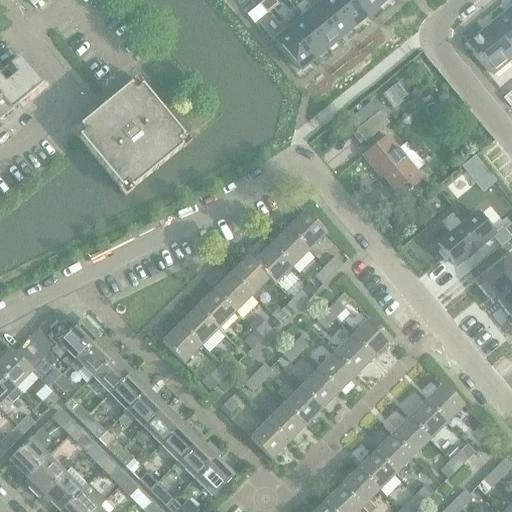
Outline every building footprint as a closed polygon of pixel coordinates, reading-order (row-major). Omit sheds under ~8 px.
[(264,0),(263,0),(258,5),(266,14),(272,9),(264,0)] [(274,0),(264,0),(272,9),(278,5),(274,0)] [(329,0),(325,0),(315,9),(339,38),(352,28),(329,0)] [(329,0),(352,28),(365,17),(351,0),(329,0)] [(351,0),(365,17),(378,6),(373,0),(351,0)] [(511,8),(493,24),(511,46),(511,8)] [(303,19),(302,19),(326,49),(339,38),(315,9),(303,19)] [(298,13),(284,25),(288,31),(289,30),(313,59),(326,49),(302,19),(303,19),(298,13)] [(511,46),(493,24),(468,45),(494,76),(511,61),(511,46)] [(288,31),(275,41),(299,71),(313,59),(289,30),(288,31)] [(19,58),(0,73),(0,97),(11,111),(20,103),(24,107),(35,98),(32,94),(41,86),(19,58)] [(397,84),(382,95),(393,110),(403,102),(401,100),(406,97),(397,84)] [(104,107),(79,127),(84,134),(79,139),(98,162),(97,163),(99,166),(100,165),(120,189),(125,184),(130,190),(155,170),(156,171),(157,169),(157,168),(180,149),(175,143),(182,138),(162,114),(163,113),(161,111),(160,111),(140,88),(134,93),(129,86),(114,98),(113,97),(103,106),(104,107)] [(0,97),(0,119),(11,111),(0,97)] [(369,102),(346,121),(357,134),(352,137),(359,146),(363,142),(364,143),(365,142),(387,124),(378,113),(369,102)] [(387,137),(363,157),(376,173),(378,171),(399,198),(422,180),(387,137)] [(482,193),(495,182),(474,157),(461,168),(482,193)] [(304,211),(286,229),(307,250),(325,232),(304,211)] [(476,215),(438,246),(440,249),(439,254),(445,261),(450,261),(456,268),(469,258),(470,259),(482,249),(481,248),(494,237),(476,215)] [(511,222),(503,230),(510,240),(511,238),(511,222)] [(286,229),(269,246),(290,267),(307,250),(286,229)] [(269,246),(253,263),(268,278),(267,278),(273,284),(290,267),(269,246)] [(511,255),(475,284),(491,304),(511,287),(511,254),(511,255)] [(248,257),(230,274),(251,295),(267,278),(268,278),(253,263),(248,257)] [(333,258),(324,267),(332,275),(341,266),(333,258)] [(321,287),(332,275),(324,267),(313,279),(321,287)] [(230,274),(214,291),(234,312),(251,295),(230,274)] [(511,287),(491,304),(492,305),(496,302),(511,320),(507,323),(507,324),(511,319),(511,287)] [(214,291),(196,309),(216,330),(234,312),(214,291)] [(300,291),(290,301),(298,309),(308,299),(300,291)] [(335,302),(325,312),(333,320),(343,310),(342,309),(349,302),(342,295),(335,302)] [(287,319),(298,309),(290,301),(280,311),(287,319)] [(196,309),(179,326),(200,346),(216,330),(196,309)] [(343,310),(333,320),(339,325),(349,315),(344,310),(343,310)] [(56,311),(37,329),(46,338),(64,321),(64,320),(56,311)] [(322,331),(333,320),(325,312),(314,323),(322,331)] [(58,342),(73,328),(64,320),(64,321),(46,338),(54,346),(58,342)] [(58,342),(75,359),(97,338),(80,321),(73,328),(58,342)] [(368,321),(351,338),(372,359),(389,342),(368,321)] [(263,322),(253,331),(261,339),(270,330),(263,322)] [(182,364),(200,346),(179,326),(161,344),(182,364)] [(37,329),(30,337),(47,354),(54,346),(46,338),(37,329)] [(251,350),(261,339),(253,331),(243,342),(251,350)] [(301,336),(291,346),(299,354),(307,362),(317,353),(309,345),(301,336)] [(38,362),(47,354),(30,337),(21,345),(38,362)] [(81,365),(92,376),(114,355),(97,338),(75,359),(69,365),(75,371),(81,365)] [(351,338),(334,355),(355,376),(372,359),(351,338)] [(21,345),(13,353),(30,370),(38,362),(21,345)] [(288,365),(299,354),(291,346),(280,357),(288,365)] [(10,350),(0,360),(0,375),(14,389),(15,387),(31,371),(30,370),(13,353),(10,350)] [(95,379),(110,394),(131,373),(114,355),(92,376),(95,379)] [(229,355),(219,366),(227,374),(237,363),(229,355)] [(334,355),(317,372),(338,393),(355,376),(334,355)] [(53,381),(61,373),(52,364),(44,372),(53,381)] [(217,383),(227,374),(219,366),(209,375),(217,383)] [(263,366),(253,375),(262,384),(271,374),(263,366)] [(317,372),(300,389),(321,410),(338,393),(317,372)] [(61,373),(53,381),(64,392),(72,384),(61,373)] [(110,394),(127,411),(148,390),(131,373),(110,394)] [(0,375),(0,402),(7,395),(13,402),(21,394),(15,387),(14,389),(0,375)] [(251,395),(262,384),(253,375),(242,387),(251,395)] [(441,386),(425,402),(445,423),(462,407),(441,386)] [(300,389),(283,406),(304,426),(321,410),(300,389)] [(135,419),(143,428),(165,407),(151,393),(148,390),(127,411),(118,420),(126,428),(135,419)] [(41,401),(48,408),(58,399),(51,391),(41,401)] [(227,417),(238,406),(230,399),(219,410),(227,417)] [(425,402),(407,419),(428,440),(445,423),(425,402)] [(71,413),(81,423),(89,415),(79,405),(71,413)] [(283,406),(267,422),(288,443),(304,426),(283,406)] [(152,436),(160,445),(182,424),(165,407),(143,428),(135,437),(143,445),(152,436)] [(62,428),(69,435),(75,429),(69,422),(58,411),(52,418),(62,428)] [(26,415),(16,426),(23,433),(34,423),(26,415)] [(91,433),(99,425),(89,415),(81,423),(91,433)] [(407,419),(390,436),(411,457),(428,440),(407,419)] [(270,461),(288,443),(267,422),(249,440),(270,461)] [(161,446),(177,462),(198,441),(182,424),(160,445),(161,446)] [(106,432),(99,425),(91,433),(98,440),(106,432)] [(14,443),(23,433),(16,426),(6,435),(14,443)] [(480,446),(490,435),(483,428),(473,438),(480,446)] [(76,442),(82,436),(75,429),(69,435),(76,442)] [(98,440),(105,447),(113,439),(106,432),(98,440)] [(76,442),(86,452),(92,445),(82,436),(76,442)] [(394,474),(411,457),(390,436),(373,453),(394,474)] [(113,439),(105,447),(115,457),(123,449),(113,439)] [(9,461),(26,478),(47,457),(30,440),(9,461)] [(185,470),(194,479),(215,458),(198,441),(177,462),(171,468),(179,476),(185,470)] [(103,456),(92,445),(86,452),(96,462),(103,456)] [(453,446),(445,455),(450,460),(459,452),(453,446)] [(133,460),(123,449),(115,457),(125,468),(133,460)] [(450,460),(449,461),(457,469),(466,460),(459,452),(450,460)] [(377,492),(394,474),(373,453),(356,471),(377,492)] [(26,478),(43,495),(64,474),(47,457),(26,478)] [(218,461),(215,458),(194,479),(211,496),(232,475),(218,461)] [(445,480),(457,469),(449,461),(438,473),(445,480)] [(502,462),(492,472),(500,481),(511,470),(502,462)] [(43,495),(60,511),(81,491),(86,485),(70,468),(64,474),(43,495)] [(110,476),(120,486),(126,479),(116,469),(110,476)] [(356,471),(340,487),(360,508),(364,511),(370,511),(375,508),(367,501),(377,492),(356,471)] [(490,491),(500,481),(492,472),(482,482),(490,491)] [(139,482),(148,491),(156,483),(147,473),(139,482)] [(136,490),(126,479),(120,486),(130,496),(136,490)] [(60,511),(59,511),(93,511),(98,508),(104,501),(105,500),(88,483),(86,485),(81,491),(60,511)] [(167,494),(156,483),(148,491),(159,502),(167,494)] [(425,486),(416,496),(423,503),(433,494),(425,486)] [(340,487),(322,504),(329,511),(356,511),(360,508),(340,487)] [(464,491),(453,502),(460,509),(471,499),(469,496),(464,491)] [(408,511),(414,511),(423,503),(416,496),(404,507),(408,511)] [(93,511),(111,511),(113,510),(104,501),(98,508),(93,511)] [(443,511),(457,511),(460,510),(460,509),(453,502),(443,511)]
